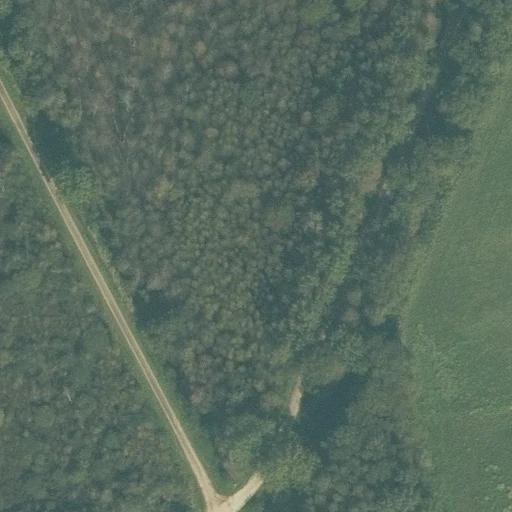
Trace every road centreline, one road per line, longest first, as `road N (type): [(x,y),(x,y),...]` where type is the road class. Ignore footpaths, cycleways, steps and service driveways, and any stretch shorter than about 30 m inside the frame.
road 1 (track): [(216,511),(263,452),(419,126),(468,0)]
road 2 (track): [(0,76),(209,487),(211,511)]
